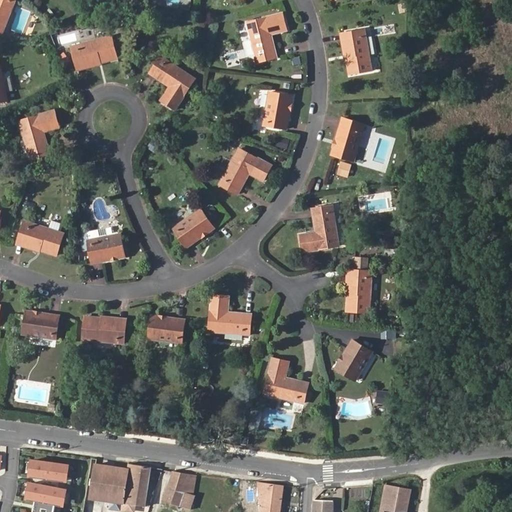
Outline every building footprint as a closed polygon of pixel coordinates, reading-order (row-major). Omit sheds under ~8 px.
[(15,0),(0,0),(0,33),(1,34),(15,0)] [(256,62),(277,57),(271,34),(287,30),(282,13),(246,22),(256,62)] [(350,57),(346,58),(349,75),(373,71),(364,28),(345,31),(350,57)] [(341,32),(346,58),(350,57),(345,31),(341,32)] [(101,58),(102,63),(117,59),(111,35),(70,45),(75,65),(101,58)] [(161,56),(149,73),(169,87),(160,100),(174,109),(195,79),(161,56)] [(76,69),(102,63),(101,58),(75,65),(76,69)] [(263,125),(287,129),(292,95),(268,91),(263,125)] [(54,110),(19,120),(30,160),(50,155),(44,131),(59,127),(54,110)] [(330,153),(354,161),(365,124),(342,116),(330,153)] [(251,125),(248,119),(240,122),(243,129),(251,125)] [(219,184),(238,194),(249,173),(263,181),(272,164),(238,148),(219,184)] [(350,178),(353,164),(341,162),(338,176),(350,178)] [(379,200),(370,201),(371,209),(389,208),(388,195),(379,195),(379,200)] [(302,251),(338,245),(331,205),(311,207),(315,232),(299,234),(302,251)] [(214,228),(201,208),(173,228),(186,248),(214,228)] [(42,245),(40,251),(56,256),(64,232),(24,219),(18,237),(42,245)] [(125,257),(120,233),(87,239),(92,263),(125,257)] [(16,243),(40,251),(42,245),(18,237),(16,243)] [(371,269),(352,269),(351,295),(346,294),(345,311),(370,312),(371,269)] [(249,333),(251,313),(228,311),(229,295),(211,293),(207,329),(249,333)] [(56,338),(59,314),(25,310),(22,334),(56,338)] [(100,321),(100,317),(84,315),(82,339),(124,343),(125,324),(100,321)] [(151,315),(148,339),(182,342),(185,319),(151,315)] [(351,339),(334,368),(355,380),(372,351),(351,339)] [(303,403),(307,382),(285,377),(289,361),(271,357),(263,393),(303,403)] [(393,395),(382,395),(381,406),(392,406),(393,395)] [(31,461),(29,477),(64,482),(66,466),(31,461)] [(144,506),(150,467),(129,464),(128,469),(96,464),(90,498),(123,504),(122,510),(133,511),(134,504),(144,506)] [(173,473),(162,502),(190,510),(195,496),(192,495),(195,477),(173,473)] [(64,490),(29,484),(26,499),(32,500),(30,511),(52,511),(54,505),(60,506),(64,490)] [(279,511),(283,487),(257,484),(259,506),(257,506),(257,511),(279,511)] [(405,511),(410,489),(386,484),(380,511),(405,511)] [(331,511),(332,502),(313,501),(312,511),(331,511)]
